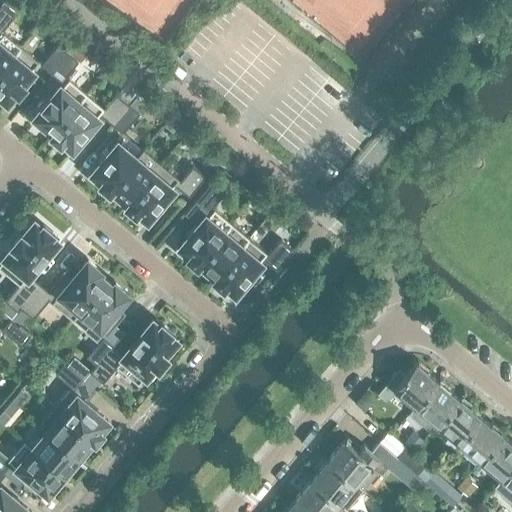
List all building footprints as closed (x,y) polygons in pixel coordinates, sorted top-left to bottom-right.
[(14,14),(1,3),(0,4),(0,71),(21,46),(2,29),(14,14)] [(51,71),(67,51),(57,43),(41,63),(51,71)] [(21,46),(0,71),(0,98),(3,101),(5,99),(7,101),(16,89),(17,90),(24,82),(23,81),(33,69),(31,68),(38,60),(21,46)] [(67,51),(51,71),(61,80),(78,60),(67,51)] [(34,119),(50,133),(85,91),(68,77),(61,86),(60,84),(50,96),(49,95),(42,103),(43,104),(33,115),(35,117),(34,119)] [(85,91),(50,133),(60,142),(62,139),(72,148),(81,137),(82,138),(90,128),(89,127),(98,116),(96,115),(99,112),(111,122),(127,102),(116,92),(103,107),(85,91)] [(129,103),(112,123),(122,131),(139,111),(129,103)] [(170,116),(164,123),(174,132),(178,135),(184,128),(170,116)] [(110,188),(136,156),(117,140),(108,151),(107,150),(99,160),(100,161),(91,171),(101,180),(99,182),(109,190),(111,188),(110,188)] [(111,188),(127,202),(160,162),(142,147),(136,156),(137,157),(111,188)] [(160,162),(127,202),(125,204),(135,212),(137,210),(147,218),(156,208),(157,208),(165,198),(164,198),(173,187),(171,186),(174,182),(188,195),(205,175),(192,164),(180,179),(160,162)] [(211,180),(195,200),(209,212),(207,215),(205,214),(196,225),(195,224),(187,234),(188,235),(179,245),(189,253),(187,256),(197,264),(199,262),(232,222),(212,206),(224,191),(211,180)] [(275,205),(265,197),(259,204),(269,212),(275,205)] [(4,256),(0,260),(0,266),(18,282),(4,299),(16,308),(19,305),(39,281),(29,273),(58,238),(56,237),(58,235),(42,222),(41,224),(34,218),(23,232),(20,230),(10,242),(13,244),(3,255),(4,256)] [(199,262),(215,275),(248,236),(232,222),(199,262)] [(280,238),(268,252),(248,236),(215,275),(213,278),(223,286),(225,284),(235,292),(243,281),(244,282),(253,272),(252,271),(261,261),(259,259),(262,256),(276,269),(293,248),(280,238)] [(39,281),(19,305),(20,306),(28,312),(33,316),(49,298),(73,318),(80,310),(105,278),(98,272),(100,270),(87,258),(74,273),(68,267),(49,289),(39,281)] [(105,278),(80,310),(106,332),(122,313),(115,308),(127,293),(114,282),(112,284),(105,278)] [(10,317),(2,327),(22,344),(30,334),(10,317)] [(95,363),(90,369),(102,380),(117,364),(138,382),(145,374),(145,375),(155,363),(157,365),(167,354),(164,352),(176,338),(169,332),(171,330),(156,317),(154,319),(152,318),(123,352),(112,342),(95,363)] [(103,335),(86,355),(95,363),(112,342),(103,335)] [(415,404),(436,379),(415,361),(405,372),(397,368),(377,391),(385,398),(396,389),(415,404)] [(86,401),(73,391),(83,378),(63,362),(55,372),(70,384),(52,405),(92,438),(94,440),(102,431),(100,429),(108,419),(98,411),(99,410),(87,400),(86,401)] [(436,379),(415,404),(408,412),(430,430),(436,423),(458,397),(436,379)] [(19,389),(11,399),(18,405),(26,395),(19,389)] [(362,392),(354,401),(364,409),(371,400),(362,392)] [(458,397),(436,423),(449,434),(444,439),(453,447),(458,442),(480,416),(458,397)] [(18,405),(11,399),(3,409),(10,415),(18,405)] [(86,445),(92,438),(52,405),(38,422),(46,429),(78,456),(87,446),(86,445)] [(501,433),(480,416),(458,442),(479,459),(501,433)] [(77,456),(46,429),(31,447),(62,473),(63,473),(64,474),(73,463),(72,462),(77,456)] [(511,442),(501,433),(479,459),(500,477),(511,462),(511,442)] [(344,439),(327,459),(362,488),(377,470),(381,473),(387,465),(416,489),(424,480),(415,472),(406,465),(398,457),(381,443),(379,441),(371,451),(364,445),(357,450),(344,439)] [(62,473),(31,447),(16,465),(47,492),(48,491),(49,492),(57,481),(56,481),(62,473)] [(405,448),(398,457),(406,465),(414,455),(405,448)] [(0,451),(0,468),(5,472),(13,462),(0,451)] [(414,455),(406,465),(415,472),(424,480),(432,470),(414,455)] [(327,459),(311,479),(342,505),(346,508),(362,488),(327,459)] [(511,462),(500,477),(493,485),(501,492),(499,494),(511,504),(511,462)] [(0,511),(30,511),(31,511),(0,484),(0,477),(5,472),(0,468),(0,511)] [(432,470),(424,480),(443,496),(452,487),(432,470)] [(311,479),(293,500),(307,511),(335,511),(342,505),(311,479)] [(452,487),(443,496),(453,504),(461,494),(452,487)] [(408,498),(401,507),(406,511),(416,511),(420,509),(408,498)] [(307,511),(293,500),(283,511),(307,511)]
